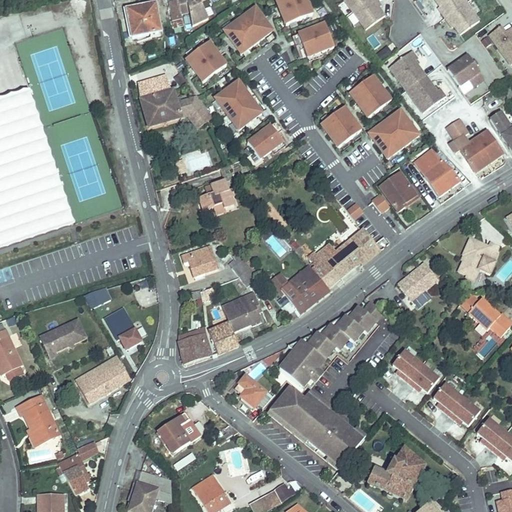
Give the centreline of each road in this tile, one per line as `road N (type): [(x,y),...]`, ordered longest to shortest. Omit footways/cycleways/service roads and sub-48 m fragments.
road 1 (residential): [(169,327),(169,289),(101,0)]
road 2 (residential): [(201,379),(218,404),(354,511)]
road 3 (tertiary): [(241,357),(309,317),(398,247)]
road 4 (tertiary): [(398,247),(511,170)]
